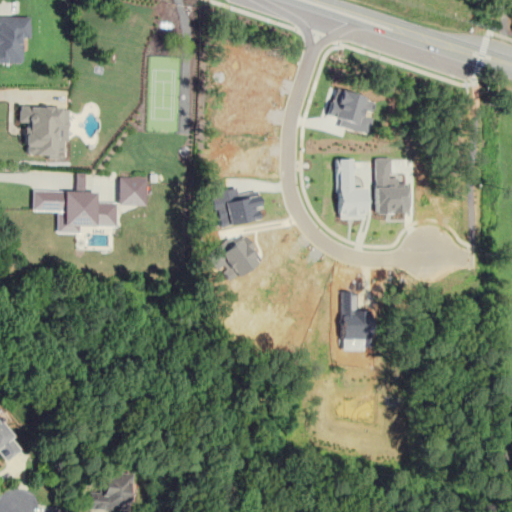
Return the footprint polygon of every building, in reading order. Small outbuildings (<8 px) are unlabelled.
[(20,37),(28,37),(28,15),(0,15),(0,61),(20,62),(20,37)] [(329,101),(325,114),(338,118),(336,125),(365,133),(369,118),(362,116),(367,97),(338,89),(334,103),(329,101)] [(66,105),(16,104),(16,122),(21,122),(20,156),(65,157),(66,105)] [(373,157),(374,212),(405,212),(405,184),(388,184),(388,157),(373,157)] [(334,159),(334,192),(335,192),(335,217),(362,217),(362,187),(349,187),(349,175),(351,175),(351,159),(334,159)] [(74,172),(83,172),(83,183),(74,183),(74,172)] [(117,176),(145,177),(144,204),(116,204),(117,176)] [(211,192),(218,227),(257,218),(254,205),(258,204),(255,190),(236,194),(234,187),(211,192)] [(30,190),(29,210),(55,210),(54,231),(77,232),(77,225),(114,225),(114,202),(94,201),(94,191),(30,190)] [(204,254),(214,269),(220,264),(223,269),(220,271),(226,279),(233,274),(235,276),(258,259),(242,236),(231,243),(228,238),(204,254)] [(0,458),(1,460),(17,448),(0,426),(0,458)] [(128,471),(98,471),(97,491),(86,491),(85,510),(126,511),(128,471)]
